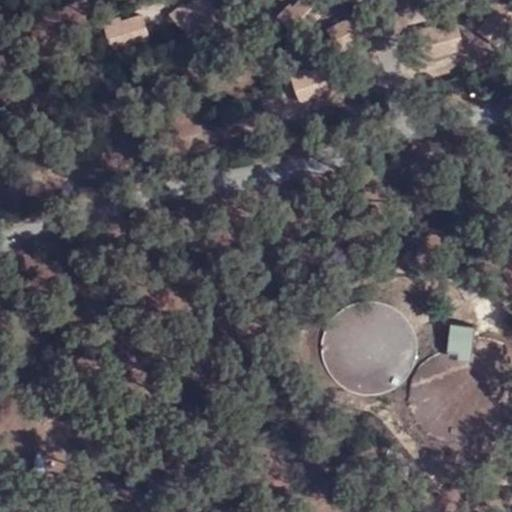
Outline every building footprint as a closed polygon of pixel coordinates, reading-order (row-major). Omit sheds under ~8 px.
[(348,381),(412,330),(409,323),(402,314),(391,304),(380,300),(366,298),(351,301),(343,305),(335,309),(325,321),(321,330),(318,346),(320,358),(325,371),(331,379),(341,388),(355,394),(359,394),(348,381)] [(471,354),(473,325),(447,323),(446,350),(428,357),(416,368),(410,382),(409,398),(414,414),(423,426),(436,435),(452,437),(469,434),(483,426),(493,412),(496,397),(495,382),(490,371),(481,360),(471,354)] [(414,334),(412,330),(348,381),(359,394),(374,395),(384,392),(394,387),(403,380),(410,368),(415,355),(415,345),(414,334)] [(205,447),(245,437),(240,416),(201,426),(205,447)] [(98,506),(143,508),(144,489),(98,486),(98,506)]
